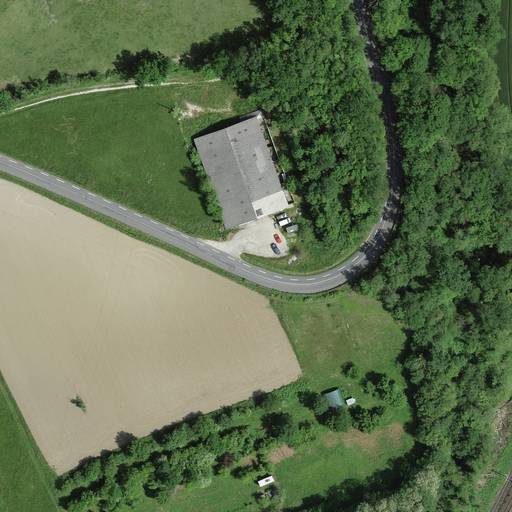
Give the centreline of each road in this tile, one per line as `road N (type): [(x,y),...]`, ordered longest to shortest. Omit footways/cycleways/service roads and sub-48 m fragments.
road 1 (secondary): [(0,161),(274,281),(307,285),(340,276),(383,233),(395,166),(389,104),(358,0)]
road 2 (track): [(0,111),(109,85),(234,74)]
road 3 (track): [(0,381),(66,511)]
